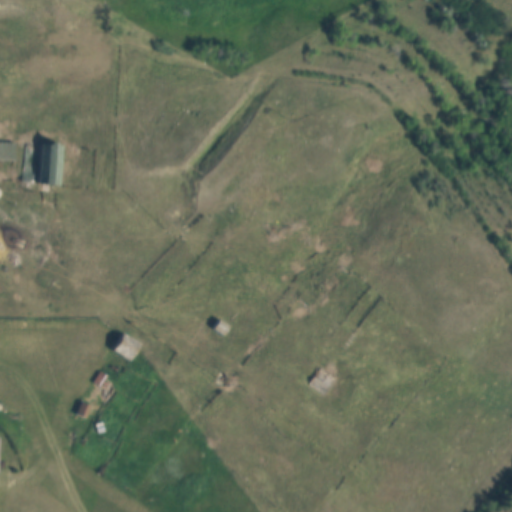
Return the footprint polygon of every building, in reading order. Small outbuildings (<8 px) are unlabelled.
[(0,159),(12,160),(12,141),(0,140),(0,159)] [(21,181),(32,181),(32,143),(21,143),(21,181)] [(57,185),(58,145),(37,144),(35,185),(57,185)] [(220,335),(226,325),(216,319),(210,328),(220,335)] [(127,359),(136,341),(118,332),(109,350),(127,359)]
